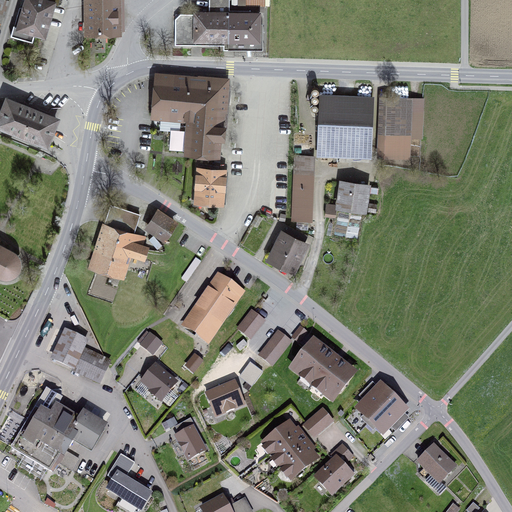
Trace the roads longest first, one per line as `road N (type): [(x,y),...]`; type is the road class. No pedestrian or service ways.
road 1 (unclassified): [(86,170),(139,188),(303,299),(436,410)]
road 2 (secondary): [(129,72),(154,66),(511,76)]
road 3 (secondary): [(0,391),(61,254),(86,170)]
road 4 (residential): [(338,511),(436,410)]
road 5 (unclassified): [(436,410),(508,511)]
